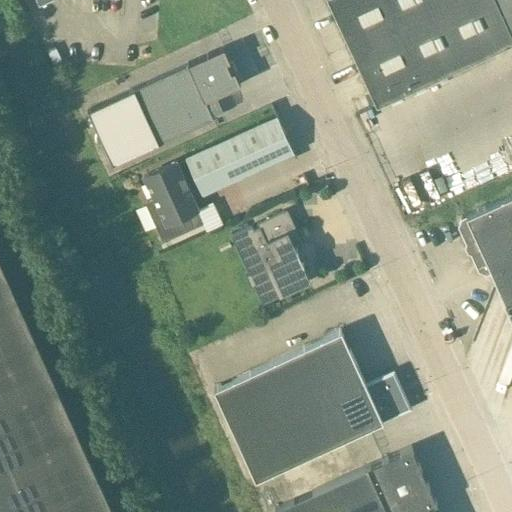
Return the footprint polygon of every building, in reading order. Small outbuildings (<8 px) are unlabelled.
[(511,0),(328,0),(375,102),(511,38),(511,0)] [(223,46),(87,109),(113,163),(213,118),(204,100),(239,83),(233,69),(230,71),(225,61),(229,59),(223,46)] [(185,156),(186,159),(195,179),(201,193),(293,151),(276,114),(185,156)] [(165,223),(197,208),(176,161),(143,175),(165,223)] [(486,273),(491,271),(511,317),(511,193),(460,217),(457,225),(477,270),(486,273)] [(256,223),(258,226),(253,228),(252,225),(230,234),(248,273),(245,274),(250,286),(253,284),(262,303),(283,293),(281,289),(306,278),(299,264),(303,262),(296,246),(292,248),(286,234),(293,230),(284,210),(256,223)] [(117,511),(0,251),(0,511),(117,511)] [(213,387),(255,478),(409,407),(392,370),(365,383),(340,329),(213,387)] [(345,468),(354,464),(345,441),(335,445),(345,468)] [(275,511),(432,511),(429,505),(436,502),(410,445),(274,507),(275,511)]
